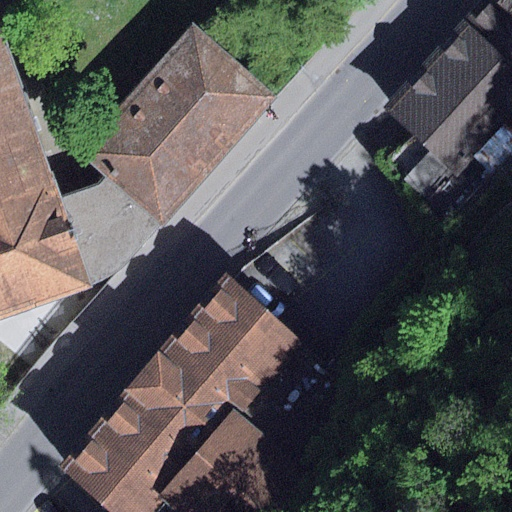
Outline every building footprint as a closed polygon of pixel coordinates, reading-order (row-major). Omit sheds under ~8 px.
[(511,0),(502,0),(497,9),(511,22),(511,0)] [(489,2),(390,108),(433,148),(458,170),(461,174),(511,118),(511,22),(497,9),(489,2)] [(160,225),(276,98),(194,23),(78,150),(106,176),(160,225)] [(0,319),(90,288),(58,197),(0,30),(0,319)] [(458,170),(433,148),(404,181),(430,203),(458,170)] [(95,189),(58,197),(90,288),(119,272),(160,225),(106,176),(95,189)] [(230,280),(60,463),(112,511),(159,511),(167,503),(176,511),(300,511),(321,491),(241,417),(305,348),(230,280)] [(35,326),(0,367),(0,397),(0,398),(51,339),(35,326)]
